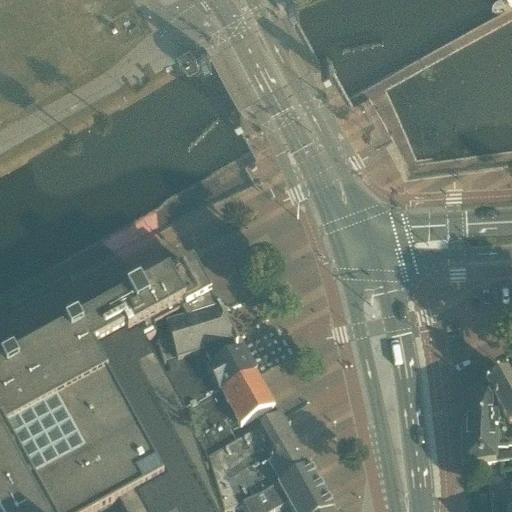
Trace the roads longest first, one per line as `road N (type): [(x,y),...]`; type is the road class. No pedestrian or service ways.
road 1 (tertiary): [(342,247),(399,511)]
road 2 (tertiary): [(416,511),(416,455),(379,259)]
road 3 (tertiary): [(216,0),(313,169)]
road 4 (tertiary): [(337,157),(254,0)]
road 5 (tertiary): [(511,221),(370,228)]
road 6 (tertiary): [(379,259),(511,253)]
